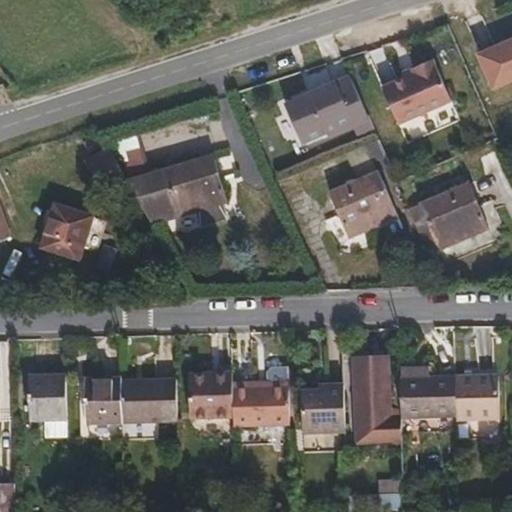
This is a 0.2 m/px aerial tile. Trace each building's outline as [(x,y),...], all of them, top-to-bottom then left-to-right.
[(511,39),(476,55),(492,94),(511,85),(511,39)] [(398,127),(453,104),(436,61),(381,84),(398,127)] [(330,130),(371,113),(354,70),(288,97),(303,135),(329,126),(330,130)] [(86,149),(104,185),(128,177),(110,143),(86,149)] [(225,200),(208,154),(128,177),(152,221),(193,209),(219,202),(225,200)] [(350,234),(398,214),(381,168),(331,187),(350,234)] [(438,243),(486,225),(466,176),(419,193),(438,243)] [(317,199),(322,221),(337,218),(332,195),(317,199)] [(197,225),(223,217),(219,202),(193,209),(197,225)] [(81,265),(99,222),(60,206),(42,250),(81,265)] [(0,237),(10,234),(0,208),(0,237)] [(357,437),(401,435),(400,417),(389,417),(386,356),(353,357),(357,437)] [(270,358),(265,368),(265,383),(287,383),(287,358),(270,358)] [(399,376),(427,375),(427,367),(399,367),(399,376)] [(45,418),(68,418),(66,373),(30,374),(32,419),(45,418)] [(498,417),(496,373),(454,374),(455,415),(455,418),(498,417)] [(189,382),(190,418),(232,418),(231,383),(231,374),(198,374),(198,381),(189,382)] [(400,417),(455,415),(454,374),(427,375),(399,376),(400,417)] [(84,377),(85,423),(121,422),(120,380),(120,377),(84,377)] [(177,421),(176,378),(120,380),(121,422),(177,421)] [(250,388),(249,383),(231,383),(232,418),(233,427),(289,426),(287,388),(250,388)] [(345,427),(344,425),(343,385),(326,385),(326,391),(300,391),(302,428),(345,427)] [(45,432),(68,432),(68,418),(45,418),(45,423),(45,432)] [(0,511),(13,511),(13,485),(0,485),(0,511)]
